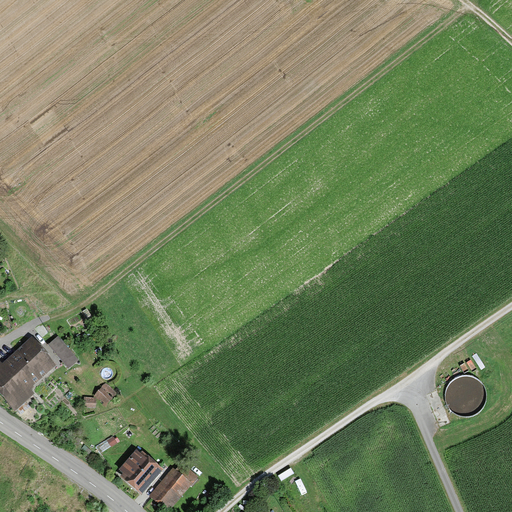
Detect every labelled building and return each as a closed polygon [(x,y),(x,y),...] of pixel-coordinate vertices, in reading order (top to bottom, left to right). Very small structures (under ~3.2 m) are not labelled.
[(53,334),(44,342),(66,367),(75,358),(53,334)] [(30,339),(0,364),(0,395),(9,405),(54,367),(30,339)] [(102,387),(94,395),(105,405),(112,396),(102,387)] [(159,470),(134,451),(115,475),(140,494),(159,470)] [(179,462),(150,499),(166,511),(167,511),(196,476),(179,462)] [(91,511),(51,474),(15,511),(91,511)]
